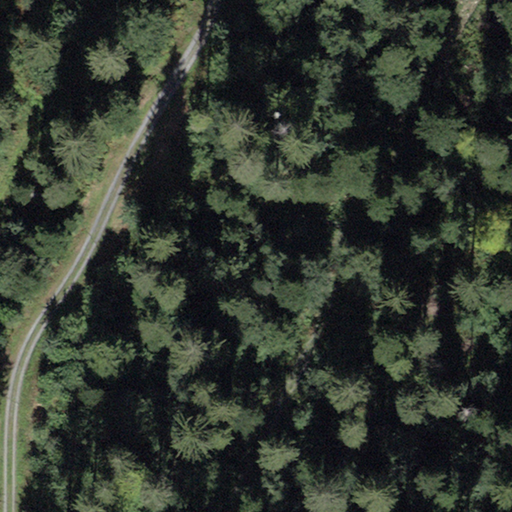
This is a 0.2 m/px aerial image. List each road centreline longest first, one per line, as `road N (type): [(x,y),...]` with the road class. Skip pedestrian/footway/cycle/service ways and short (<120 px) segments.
road 1 (track): [(176,72),(78,269),(23,357),(7,511)]
road 2 (track): [(0,194),(35,136),(99,83),(151,69),(176,72)]
